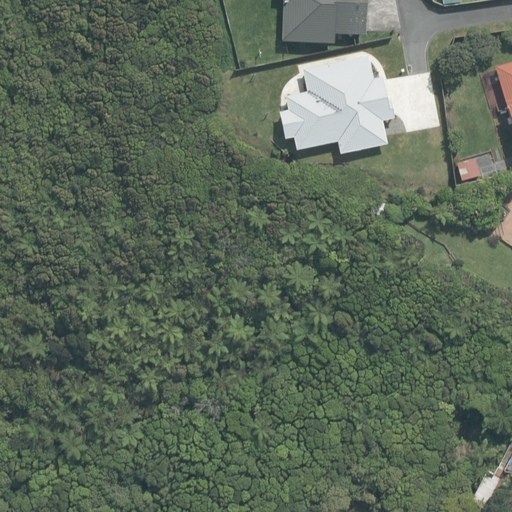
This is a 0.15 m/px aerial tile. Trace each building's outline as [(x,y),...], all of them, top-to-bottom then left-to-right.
[(302,34),(365,36),(365,0),(282,0),(282,25),(302,26),(302,34)] [(337,142),(339,155),(387,145),(382,121),(394,119),(390,99),(387,100),(382,77),(373,79),(369,56),(301,70),(306,92),(285,96),(288,111),(279,113),(284,140),(293,138),(296,151),(337,142)] [(511,63),(494,68),(511,127),(511,63)] [(460,182),(478,178),(474,160),(457,164),(460,182)] [(381,213),(385,204),(376,201),(373,210),(381,213)]
